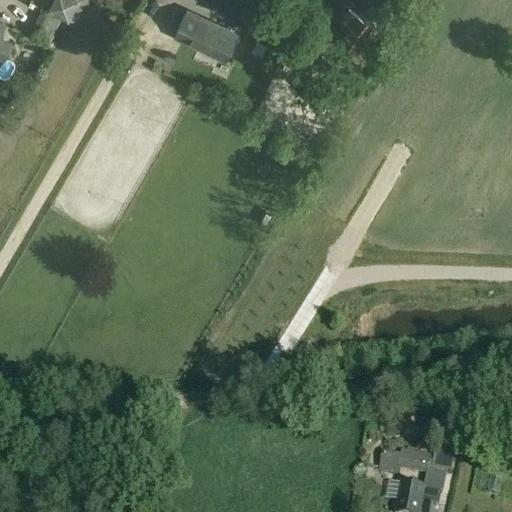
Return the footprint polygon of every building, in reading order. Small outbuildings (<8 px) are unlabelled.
[(52,0),(50,5),(75,19),(84,0),(52,0)] [(245,3),(235,23),(255,33),(265,13),(245,3)] [(378,26),(348,7),(340,21),(345,24),(336,37),(362,53),(378,26)] [(198,45),(227,59),(238,37),(209,23),(209,24),(186,14),(176,34),(199,45),(198,45)] [(0,55),(3,57),(11,40),(0,34),(0,29),(5,21),(0,18),(0,55)] [(431,469),(451,473),(455,449),(435,445),(431,469)] [(506,450),(482,445),(478,465),(501,470),(506,450)] [(379,471),(399,476),(400,470),(425,475),(429,458),(383,449),(379,471)] [(401,486),(395,511),(439,511),(440,510),(438,510),(441,494),(401,486)]
